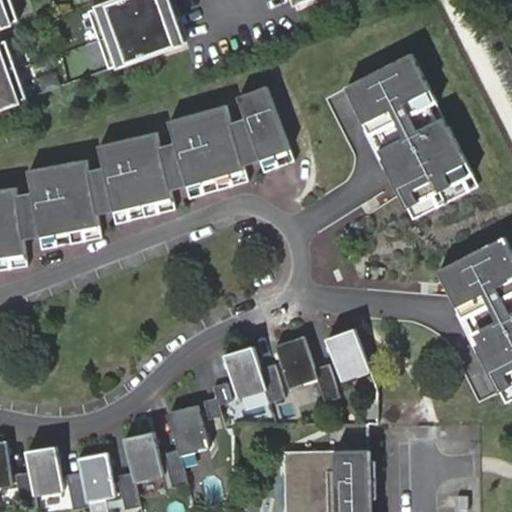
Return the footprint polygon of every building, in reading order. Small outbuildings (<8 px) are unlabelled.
[(0,0),(0,27),(28,17),(22,0),(0,0)] [(119,66),(196,40),(181,0),(122,0),(99,8),(119,66)] [(0,108),(36,96),(15,38),(0,43),(0,108)] [(414,53),(347,86),(408,208),(475,174),(414,53)] [(269,87),(239,97),(251,130),(266,173),(295,162),(269,87)] [(228,105),(171,122),(180,155),(192,198),(250,182),(249,179),(228,105)] [(266,173),(251,130),(237,135),(249,179),(266,173)] [(159,133),(100,147),(108,181),(119,224),(177,211),(175,203),(165,159),(159,133)] [(192,198),(180,155),(165,159),(175,203),(192,198)] [(91,162),(32,171),(44,250),(104,241),(102,229),(95,184),(91,162)] [(119,224),(108,181),(95,184),(102,229),(119,224)] [(21,190),(0,192),(0,272),(30,269),(23,208),(21,190)] [(44,250),(37,206),(23,208),(28,253),(44,250)] [(511,248),(506,237),(439,271),(501,392),(511,386),(511,248)] [(367,370),(351,328),(323,339),(339,381),(367,370)] [(338,397),(326,364),(312,369),(300,338),(272,349),(288,391),(316,380),(324,402),(338,397)] [(251,347),(223,356),(237,399),(265,389),(269,402),(283,398),(272,364),(259,369),(251,347)] [(227,383),(214,387),(217,398),(205,401),(209,420),(222,416),(219,405),(231,402),(227,383)] [(212,448),(201,404),(172,411),(181,450),(166,453),(175,487),(189,483),(182,455),(212,448)] [(330,424),(330,441),(367,441),(367,424),(330,424)] [(157,431),(128,437),(135,471),(120,475),(127,509),(142,506),(137,481),(166,475),(157,431)] [(0,487),(17,486),(13,441),(0,442),(0,487)] [(61,446),(32,450),(35,471),(20,473),(24,508),(39,505),(38,495),(68,491),(61,446)] [(112,452),(83,457),(85,472),(70,475),(76,509),(91,507),(90,502),(120,497),(112,452)] [(371,511),(370,457),(287,459),(288,479),(301,479),(301,511),(371,511)]
